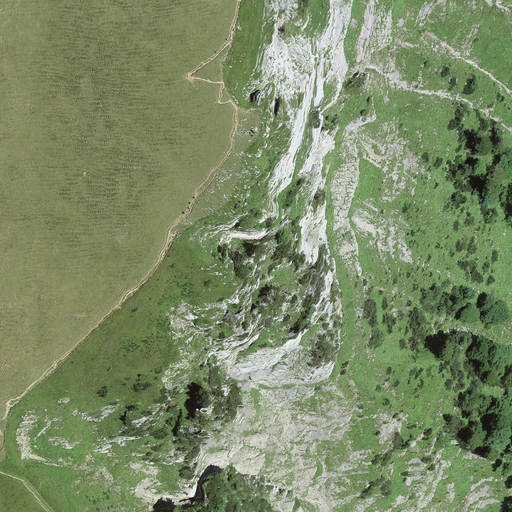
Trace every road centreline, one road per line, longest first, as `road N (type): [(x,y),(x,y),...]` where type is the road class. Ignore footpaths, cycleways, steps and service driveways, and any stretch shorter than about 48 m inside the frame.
road 1 (motorway): [(466,511),(0,21)]
road 2 (motorway): [(0,220),(274,511)]
